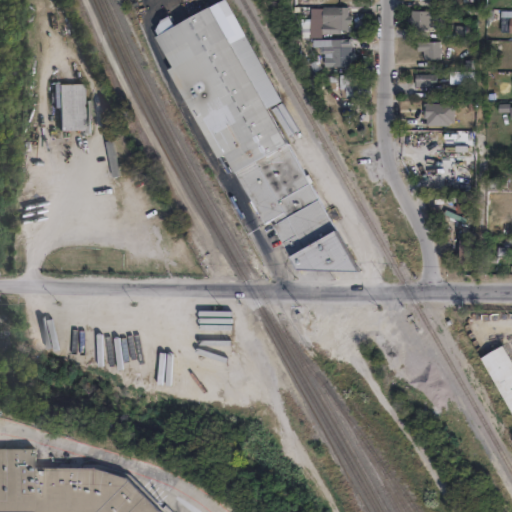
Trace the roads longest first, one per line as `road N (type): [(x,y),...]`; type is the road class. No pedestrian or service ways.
road 1 (tertiary): [(0,285),(511,293)]
road 2 (residential): [(432,292),(430,249),(390,147),(389,0)]
